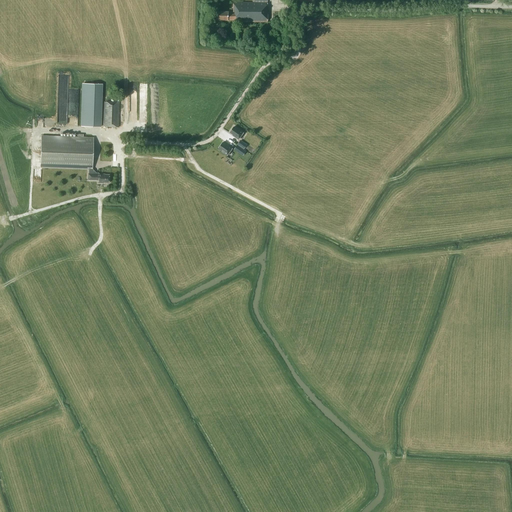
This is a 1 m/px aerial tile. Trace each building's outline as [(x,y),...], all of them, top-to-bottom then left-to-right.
[(267,0),(252,0),(253,2),(233,1),(233,11),(215,11),(215,20),(236,20),(236,22),(267,22),(267,0)] [(82,84),(81,126),(101,127),(102,84),(82,84)] [(119,102),(104,102),(103,126),(118,127),(119,102)] [(239,139),(244,132),(238,128),(237,129),(234,127),(230,132),(233,135),(239,139)] [(93,138),(41,136),(40,166),(88,168),(88,173),(87,180),(98,180),(98,183),(103,183),(108,183),(109,181),(109,180),(110,177),(109,177),(109,175),(102,174),(97,174),(92,168),(93,138)] [(240,141),(237,144),(244,149),(246,146),(244,145),(244,144),(240,141)] [(227,156),(232,148),(227,144),(226,145),(223,142),(218,149),(222,151),(221,152),(227,156)] [(237,145),(234,149),(241,153),(243,150),(237,145)]
